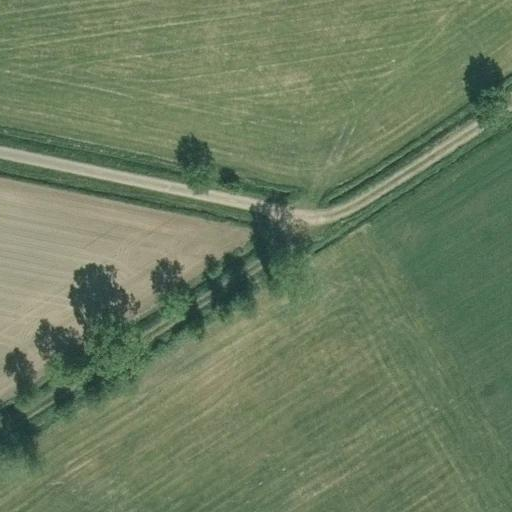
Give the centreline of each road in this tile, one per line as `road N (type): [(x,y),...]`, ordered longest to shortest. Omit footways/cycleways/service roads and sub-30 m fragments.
road 1 (track): [(0,450),(511,100)]
road 2 (track): [(0,153),(326,220)]
